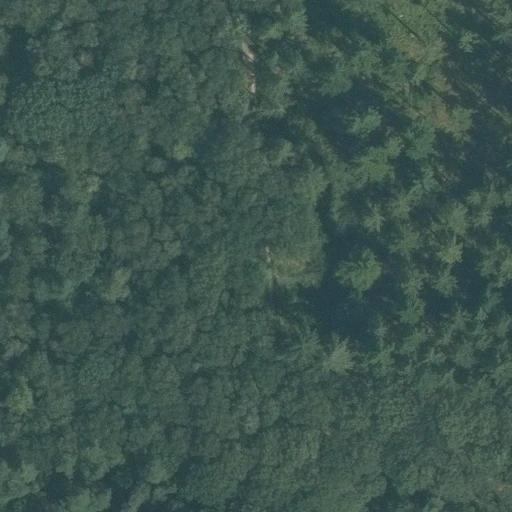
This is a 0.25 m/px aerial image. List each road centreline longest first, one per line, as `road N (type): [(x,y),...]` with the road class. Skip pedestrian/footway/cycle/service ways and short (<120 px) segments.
road 1 (track): [(253,0),(296,511)]
road 2 (track): [(290,432),(0,414)]
road 3 (track): [(261,85),(0,108)]
road 4 (track): [(511,443),(314,431)]
